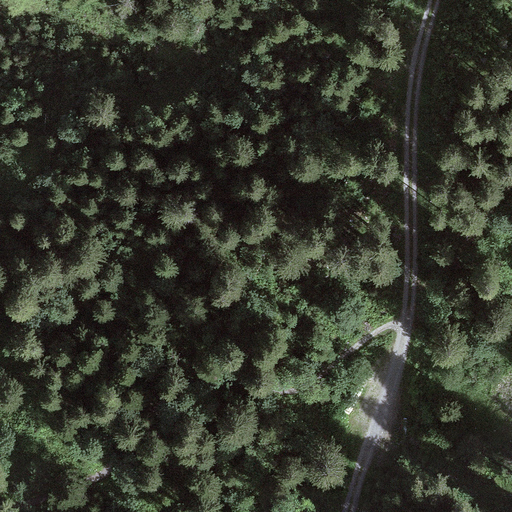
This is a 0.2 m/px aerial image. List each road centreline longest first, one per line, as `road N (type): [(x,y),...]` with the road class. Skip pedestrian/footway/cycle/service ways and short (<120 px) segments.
road 1 (track): [(436,0),(416,74),(404,329)]
road 2 (track): [(362,511),(373,414),(404,329)]
